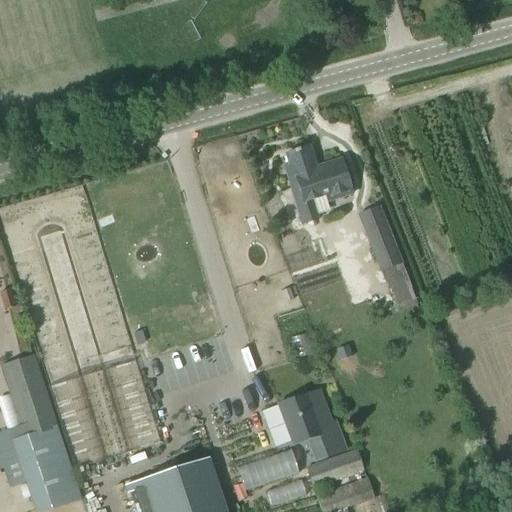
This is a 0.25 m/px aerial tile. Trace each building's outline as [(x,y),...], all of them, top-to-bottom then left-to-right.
[(90,0),(97,25),(189,0),(90,0)] [(288,168),(283,170),(294,206),(293,206),(300,228),(317,223),(311,203),(327,198),(329,204),(353,197),(341,162),(324,168),(325,171),(317,174),(309,150),(285,158),(288,168)] [(379,210),(358,217),(379,274),(400,267),(379,210)] [(280,293),(284,304),(293,301),(289,290),(280,293)] [(11,293),(0,295),(0,297),(5,312),(14,309),(11,293)] [(283,348),(295,347),(295,330),(282,330),(283,348)] [(20,429),(0,434),(0,457),(32,448),(29,438),(56,430),(34,359),(1,370),(20,429)] [(331,423),(319,392),(276,406),(291,446),(309,439),(310,443),(307,445),(314,463),(345,451),(334,422),(331,423)] [(185,430),(192,447),(224,434),(217,417),(185,430)] [(32,448),(0,457),(0,482),(2,490),(30,481),(37,505),(76,492),(56,430),(29,438),(32,448)] [(355,453),(305,470),(312,491),(362,474),(355,453)] [(135,511),(219,511),(203,462),(127,488),(135,511)] [(366,482),(316,499),(320,511),(341,511),(373,502),(366,482)]
